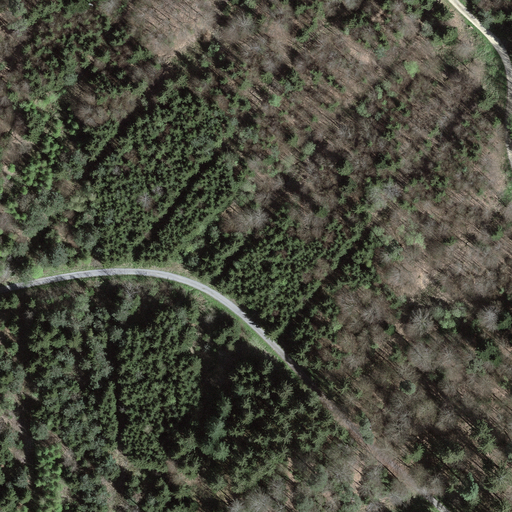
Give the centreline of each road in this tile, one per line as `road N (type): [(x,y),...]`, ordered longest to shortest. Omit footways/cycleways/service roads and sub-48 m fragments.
road 1 (track): [(433,511),(411,497),(351,420),(182,279),(88,274),(0,292)]
road 2 (track): [(452,0),(505,57),(511,155)]
